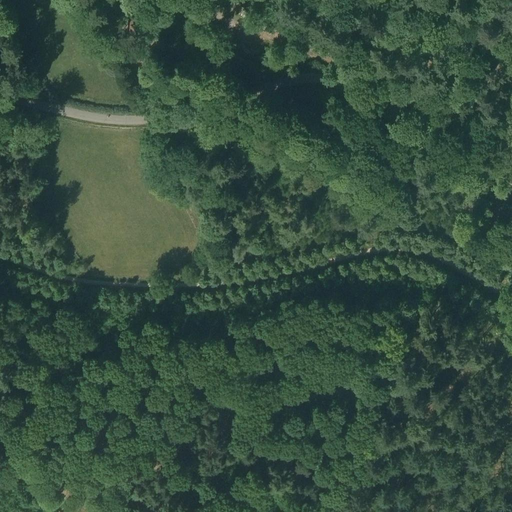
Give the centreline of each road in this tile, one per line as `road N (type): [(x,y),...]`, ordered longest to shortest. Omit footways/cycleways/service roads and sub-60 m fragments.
road 1 (unclassified): [(511,179),(316,77),(119,120),(0,94)]
road 2 (track): [(0,255),(85,282),(166,286),(271,276),(405,248),(511,293)]
